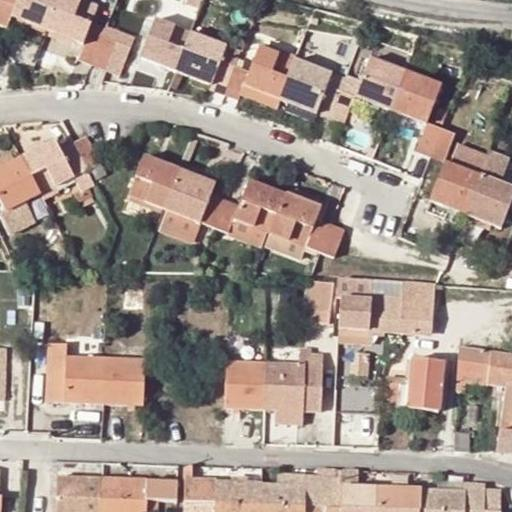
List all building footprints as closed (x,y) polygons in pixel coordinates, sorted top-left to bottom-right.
[(10,19),(17,0),(0,0),(0,25),(6,28),(10,19)] [(44,32),(57,0),(17,0),(10,19),(44,32)] [(82,46),(88,33),(97,7),(78,0),(57,0),(44,32),(82,46)] [(171,71),(186,32),(153,19),(138,58),(171,71)] [(105,28),(101,38),(116,43),(120,45),(124,35),(105,28)] [(209,86),(218,62),(224,46),(186,32),(171,71),(209,86)] [(90,66),(101,38),(88,33),(82,46),(77,60),(90,66)] [(105,72),(116,43),(101,38),(90,66),(105,72)] [(130,49),(120,45),(116,43),(105,72),(119,77),(130,49)] [(292,61),(256,47),(246,73),(240,86),(276,100),(292,61)] [(403,72),(367,58),(352,97),(388,111),(403,72)] [(273,108),(283,112),(287,104),(312,114),(323,86),(327,75),(292,61),(276,100),(273,108)] [(221,96),(232,68),(218,62),(209,86),(208,91),(221,96)] [(221,96),(234,101),(237,95),(240,86),(246,73),(232,68),(221,96)] [(388,111),(424,124),(438,84),(403,72),(388,111)] [(273,108),(276,100),(240,86),(237,95),(273,108)] [(323,86),(312,114),(326,119),(337,91),(323,86)] [(326,119),(341,125),(352,97),(337,91),(326,119)] [(312,114),(287,104),(283,112),(309,122),(312,114)] [(438,130),(424,124),(413,152),(426,156),(438,130)] [(426,156),(429,157),(441,162),(452,136),(438,130),(426,156)] [(89,145),(85,139),(72,145),(86,172),(99,165),(89,145)] [(28,155),(44,146),(41,140),(25,148),(28,155)] [(44,146),(28,155),(19,160),(38,198),(73,179),(59,152),(54,141),(44,146)] [(59,152),(73,179),(86,172),(72,145),(59,152)] [(141,157),(127,196),(162,209),(177,171),(141,157)] [(476,175),(511,189),(511,188),(511,168),(483,157),(476,175)] [(0,169),(0,202),(7,215),(38,198),(19,160),(0,169)] [(462,215),(476,175),(441,162),(426,202),(462,215)] [(177,171),(162,209),(198,223),(208,196),(212,184),(177,171)] [(93,186),(86,172),(73,179),(79,192),(73,195),(77,203),(90,196),(87,189),(93,186)] [(496,228),(511,189),(476,175),(462,215),(496,228)] [(236,206),(230,220),(265,233),(281,194),(246,180),(236,206)] [(303,248),(313,220),(318,208),(281,194),(265,233),(303,248)] [(208,196),(198,223),(210,228),(221,201),(208,196)] [(210,228),(225,233),(230,220),(236,206),(221,201),(210,228)] [(154,230),(190,244),(198,223),(162,209),(154,230)] [(230,220),(225,233),(260,246),(265,233),(230,220)] [(316,253),(327,226),(313,220),(303,248),(316,253)] [(342,231),(327,226),(316,253),(330,258),(342,231)] [(260,246),(298,261),(303,248),(265,233),(260,246)] [(307,311),(329,311),(330,281),(308,280),(307,311)] [(432,328),(434,289),(402,286),(402,298),(370,296),(371,285),(338,284),(337,299),(336,330),(341,330),(341,344),(367,345),(368,333),(423,336),(424,328),(432,328)] [(370,296),(402,298),(402,286),(371,285),(370,296)] [(45,344),(42,402),(101,404),(103,358),(64,357),(64,345),(45,344)] [(484,373),(483,383),(501,385),(511,386),(511,354),(507,353),(455,347),(455,363),(454,370),(484,373)] [(262,410),(318,411),(320,366),(320,355),(308,355),(309,349),(297,349),(297,365),(263,364),(262,410)] [(101,404),(139,405),(139,391),(140,359),(103,358),(101,404)] [(435,411),(440,362),(410,360),(408,386),(385,384),(384,407),(435,411)] [(262,410),(263,364),(223,363),(223,368),(222,396),(221,408),(262,410)] [(511,386),(501,385),(494,451),(511,451),(511,386)] [(269,437),(295,437),(295,425),(269,425),(269,437)] [(346,427),(331,427),(330,446),(345,447),(346,427)] [(464,450),(465,433),(452,432),(451,450),(464,450)] [(182,466),(181,502),(258,504),(259,483),(259,482),(189,481),(189,466),(182,466)] [(299,485),(270,484),(259,483),(258,504),(333,506),(334,471),(315,470),(315,479),(299,479),(299,485)] [(417,509),(417,489),(350,487),(351,472),(340,471),(339,507),(417,509)] [(97,499),(98,478),(51,477),(50,497),(97,499)] [(142,479),(98,478),(97,499),(165,502),(165,482),(141,482),(142,479)] [(462,491),(462,482),(434,481),(434,490),(462,491)] [(482,489),(483,483),(462,482),(462,491),(434,490),(417,489),(417,509),(497,511),(498,490),(482,489)] [(50,497),(49,511),(96,511),(97,499),(50,497)] [(96,511),(167,511),(168,502),(165,502),(97,499),(96,511)] [(257,511),(258,504),(181,502),(181,511),(257,511)]
